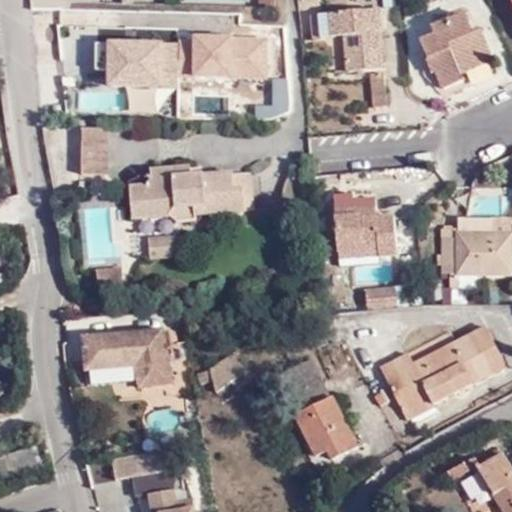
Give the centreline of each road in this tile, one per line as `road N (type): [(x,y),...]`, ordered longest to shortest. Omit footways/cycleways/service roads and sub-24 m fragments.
road 1 (residential): [(12,0),(41,207),(49,342),(83,511)]
road 2 (residential): [(358,511),(415,464),(511,414)]
